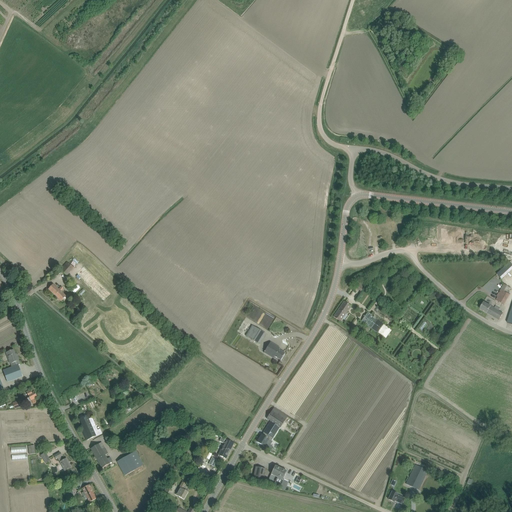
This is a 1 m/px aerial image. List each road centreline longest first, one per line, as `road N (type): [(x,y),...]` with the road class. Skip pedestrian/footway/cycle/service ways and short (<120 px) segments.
road 1 (tertiary): [(116,511),(47,390),(16,304)]
road 2 (tertiary): [(241,445),(319,323),(339,261)]
road 3 (unclassified): [(356,154),(332,145),(317,120),(354,0)]
road 4 (unclassified): [(356,154),(382,153),(454,184),(511,190)]
road 5 (tertiary): [(355,197),(511,212)]
road 6 (unclassified): [(382,511),(241,445)]
road 7 (unclassified): [(339,261),(407,253),(469,308)]
